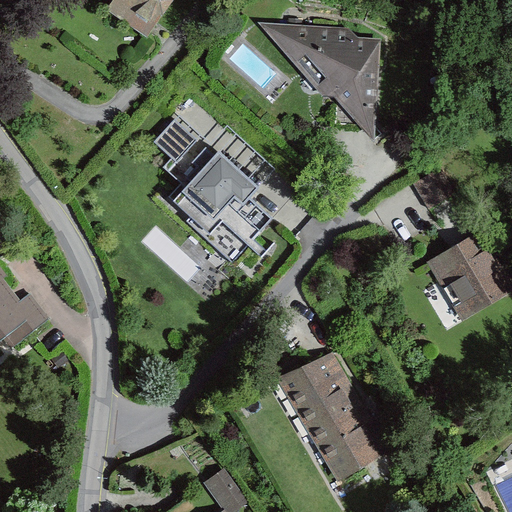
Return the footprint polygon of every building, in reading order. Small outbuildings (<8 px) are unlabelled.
[(107,0),(117,7),(111,15),(148,41),(176,0),(107,0)] [(351,35),(269,31),(307,78),(334,99),(376,144),(381,59),(351,35)] [(193,92),(157,140),(172,157),(164,168),(185,189),(179,207),(241,263),(279,218),(251,196),(270,167),(193,92)] [(459,197),(443,175),(419,193),(435,215),(459,197)] [(511,292),(479,242),(436,271),(469,321),(511,292)] [(0,276),(0,348),(13,338),(22,349),(50,327),(30,302),(20,310),(1,286),(5,282),(0,276)] [(389,456),(335,361),(287,389),(342,483),(389,456)] [(227,478),(211,489),(227,511),(240,511),(247,508),(227,478)]
